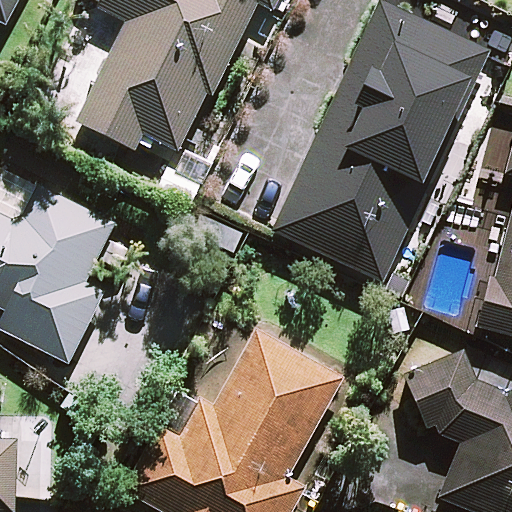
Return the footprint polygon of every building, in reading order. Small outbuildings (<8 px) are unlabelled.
[(0,0),(0,23),(6,27),(20,0),(0,0)] [(102,0),(101,5),(98,10),(125,24),(76,125),(134,153),(143,137),(178,154),(207,95),(214,98),(259,7),(275,15),(282,0),(102,0)] [(492,54),(380,2),(273,233),(384,284),(492,54)] [(511,149),(505,176),(511,178),(511,218),(495,280),(491,279),(477,330),(511,339),(511,149)] [(188,207),(208,171),(178,155),(159,192),(188,207)] [(0,167),(0,216),(11,222),(24,218),(39,187),(0,167)] [(0,216),(0,309),(6,313),(0,324),(0,331),(69,366),(106,294),(86,284),(116,226),(39,187),(24,218),(11,222),(0,216)] [(181,438),(160,426),(123,492),(159,511),(293,511),(303,495),(306,490),(288,480),(345,379),(257,330),(213,407),(202,401),(199,406),(181,438)] [(511,511),(511,394),(511,395),(477,382),(465,352),(405,376),(426,431),(436,428),(439,436),(460,444),(439,500),(470,511),(511,511)] [(178,395),(160,426),(181,438),(199,406),(178,395)] [(0,511),(15,511),(16,497),(18,441),(0,440),(0,511)]
